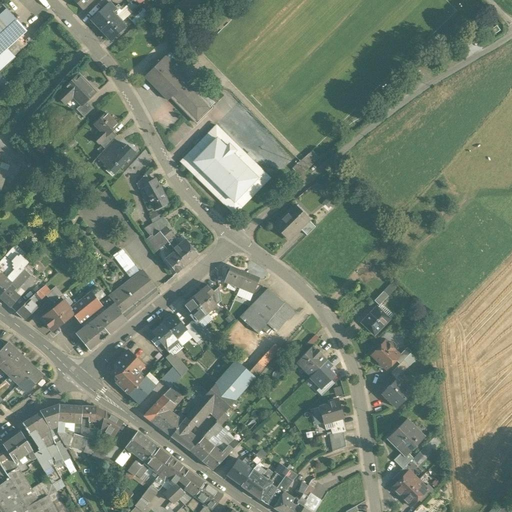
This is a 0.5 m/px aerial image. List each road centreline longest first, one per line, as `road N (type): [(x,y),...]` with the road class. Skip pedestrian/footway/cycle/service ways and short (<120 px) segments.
road 1 (residential): [(235,242),(411,95),(511,36)]
road 2 (residential): [(374,511),(352,369),(336,332),(323,309),(235,242)]
road 3 (residential): [(235,242),(169,173),(135,107),(48,0)]
road 4 (tertiary): [(261,511),(78,378)]
road 5 (residential): [(78,378),(235,242)]
road 6 (unknown): [(164,165),(222,107),(288,160)]
road 7 (unknown): [(19,178),(14,127),(89,47)]
